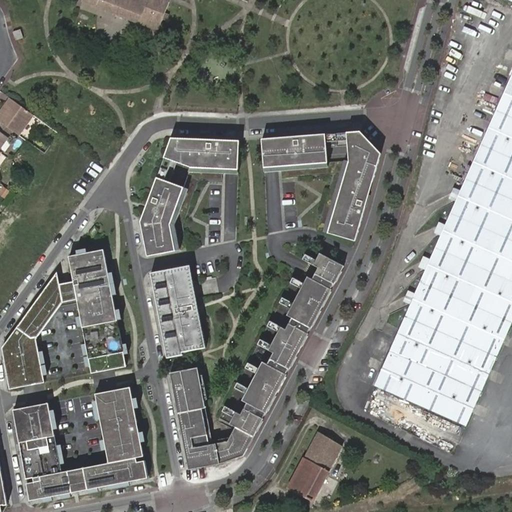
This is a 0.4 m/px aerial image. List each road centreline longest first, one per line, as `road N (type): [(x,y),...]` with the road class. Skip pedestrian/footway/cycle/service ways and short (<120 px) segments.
road 1 (unknown): [(487,449),(437,443),(356,384),(354,373),(471,98),(511,35)]
road 2 (residential): [(184,501),(211,499),(261,464),(368,259),(402,154),(403,125)]
road 3 (residential): [(403,125),(357,257),(252,459),(184,501)]
road 4 (unclassified): [(184,501),(128,219),(118,194),(104,186)]
road 5 (residential): [(104,186),(162,123),(365,114),(403,125)]
road 6 (residential): [(104,186),(0,334)]
road 7 (residential): [(403,125),(442,0)]
road 8 (residential): [(431,0),(403,125)]
